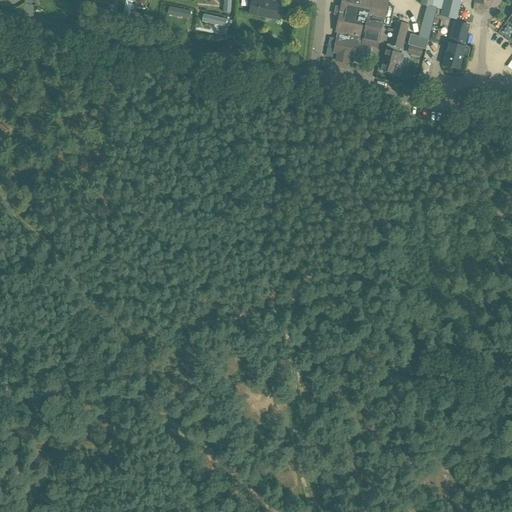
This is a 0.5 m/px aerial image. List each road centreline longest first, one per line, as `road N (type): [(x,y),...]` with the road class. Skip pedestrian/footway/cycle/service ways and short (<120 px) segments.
road 1 (track): [(511,213),(453,201),(420,204),(326,261),(290,305),(243,316),(175,311),(124,326),(95,304),(0,189)]
road 2 (unknown): [(280,76),(276,95),(258,100),(187,267),(144,329),(141,378),(155,436)]
road 3 (unclassified): [(311,81),(0,16)]
road 4 (unknown): [(241,511),(191,488),(155,436),(43,459),(0,484)]
road 5 (track): [(296,294),(309,238),(350,160),(371,94)]
road 6 (unclassified): [(511,123),(311,81)]
